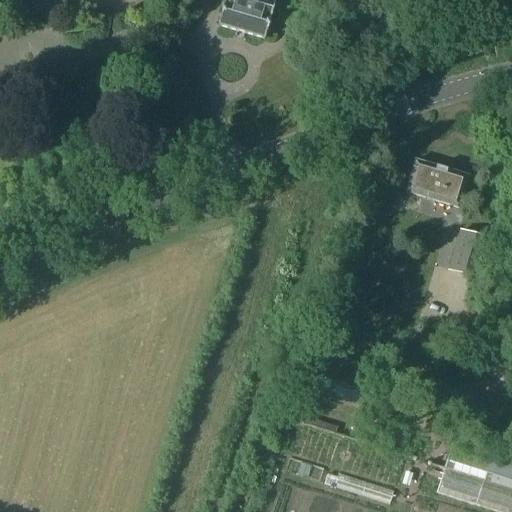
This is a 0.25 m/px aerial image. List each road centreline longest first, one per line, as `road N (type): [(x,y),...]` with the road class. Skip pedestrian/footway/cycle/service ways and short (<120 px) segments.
road 1 (tertiary): [(0,263),(213,177),(511,72)]
road 2 (track): [(511,340),(446,401),(414,484)]
